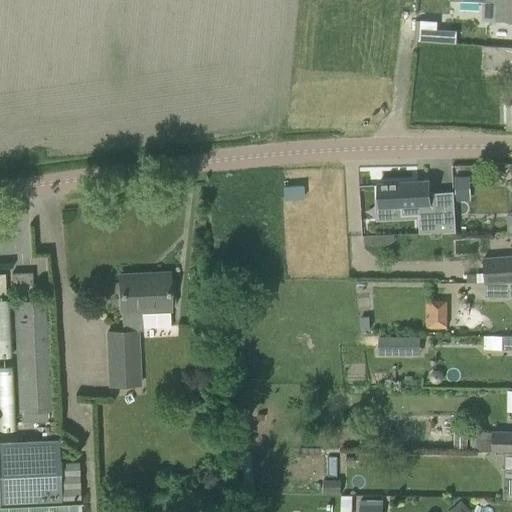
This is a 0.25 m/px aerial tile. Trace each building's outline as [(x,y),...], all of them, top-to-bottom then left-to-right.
[(511,0),(475,0),(475,1),(493,1),(493,20),(511,21),(511,0)] [(419,20),(418,40),(435,41),(436,21),(419,20)] [(484,47),(482,68),(511,69),(511,48),(500,48),(500,47),(484,45),(484,47)] [(466,176),(454,177),(455,201),(467,200),(466,176)] [(429,180),(378,183),(378,200),(379,200),(379,206),(396,205),(401,205),(401,215),(418,214),(419,233),(455,231),(453,191),(451,191),(429,192),(429,180)] [(302,184),(282,186),(283,199),(303,197),(302,184)] [(392,232),(361,233),(361,242),(392,241),(392,232)] [(511,254),(496,256),(483,257),(485,283),(494,283),(511,281),(511,254)] [(32,283),(32,272),(11,273),(12,284),(32,283)] [(122,331),(107,332),(109,386),(139,385),(137,332),(142,332),(142,327),(170,326),(169,309),(169,306),(175,306),(174,280),(168,281),(167,276),(142,278),(142,274),(119,275),(122,331)] [(511,283),(485,284),(485,297),(511,296),(511,283)] [(0,356),(14,356),(13,298),(0,297),(0,356)] [(13,301),(18,413),(54,411),(49,299),(13,301)] [(425,327),(445,327),(444,299),(425,299),(425,327)] [(368,319),(360,320),(361,332),(369,332),(368,319)] [(379,340),(379,354),(406,355),(406,340),(379,340)] [(14,363),(0,362),(0,429),(13,430),(14,363)] [(492,452),(504,452),(511,451),(511,436),(511,437),(511,432),(493,431),(492,452)] [(361,433),(361,448),(375,448),(375,434),(361,433)] [(79,511),(78,461),(59,462),(58,440),(0,442),(0,511),(79,511)] [(325,480),(325,494),(340,494),(340,480),(325,480)] [(359,511),(382,511),(382,500),(360,500),(359,511)]
